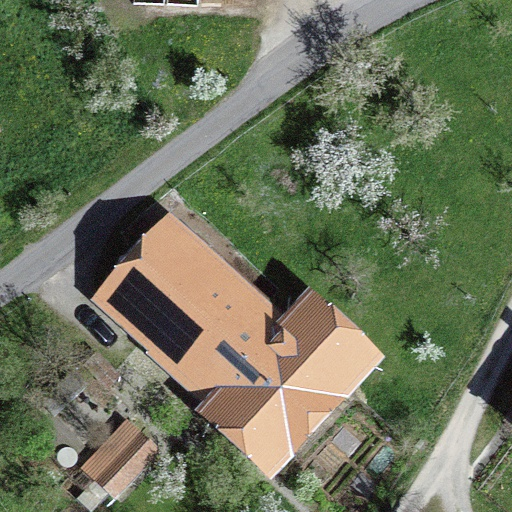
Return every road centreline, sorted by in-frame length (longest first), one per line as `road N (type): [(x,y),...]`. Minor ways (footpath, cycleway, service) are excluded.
road 1 (unclassified): [(0,287),(331,37),(397,0)]
road 2 (track): [(406,511),(511,331)]
